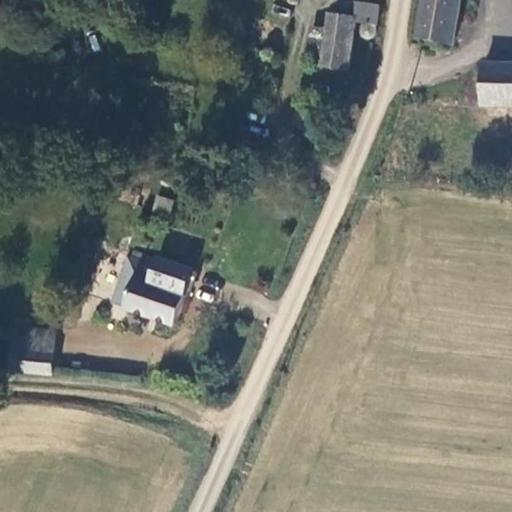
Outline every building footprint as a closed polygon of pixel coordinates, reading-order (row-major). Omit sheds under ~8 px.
[(302,25),(299,46),(313,48),(312,62),(335,65),(341,24),(348,25),(363,26),(367,4),(367,2),(348,0),(319,0),(316,26),(302,25)] [(411,0),(405,33),(441,38),(446,0),(411,0)] [(363,26),(348,25),(347,32),(352,37),(361,35),(363,26)] [(511,59),(472,59),(471,99),(505,99),(511,99),(511,59)] [(168,218),(174,199),(157,194),(151,213),(168,218)] [(128,245),(125,255),(126,255),(137,259),(139,251),(140,249),(128,245)] [(103,298),(166,317),(186,266),(139,251),(137,259),(126,255),(125,255),(119,253),(103,298)] [(14,369),(44,370),(46,333),(16,331),(14,369)]
